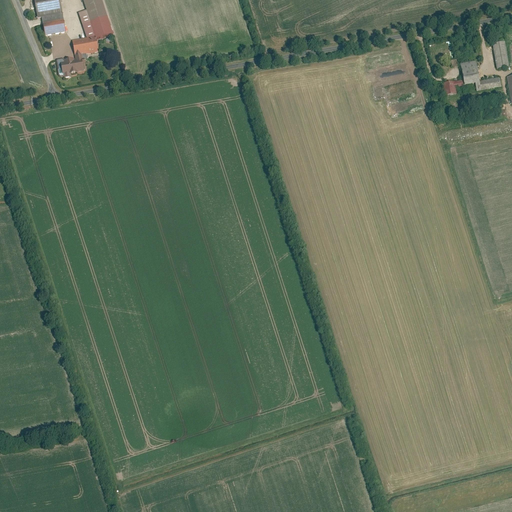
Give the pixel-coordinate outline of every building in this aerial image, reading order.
[(62,0),(36,0),(40,18),(43,17),(65,13),(62,0)] [(116,34),(104,0),(85,0),(90,12),(99,39),(116,34)] [(100,52),(98,39),(99,39),(90,12),(81,15),(89,38),(74,41),(76,56),(83,55),(100,52)] [(65,13),(43,17),(45,24),(66,20),(65,13)] [(66,20),(45,24),(47,36),(68,32),(66,20)] [(503,43),(491,45),(495,69),(507,68),(503,43)] [(83,55),(76,56),(77,59),(66,61),(66,59),(58,60),(61,78),(73,77),(72,74),(87,71),(85,61),(84,61),(83,55)] [(475,63),(459,66),(462,81),(462,86),(472,84),(474,92),(499,87),(498,79),(479,82),(475,63)] [(441,85),(443,96),(455,94),(454,87),(453,83),(441,85)]
